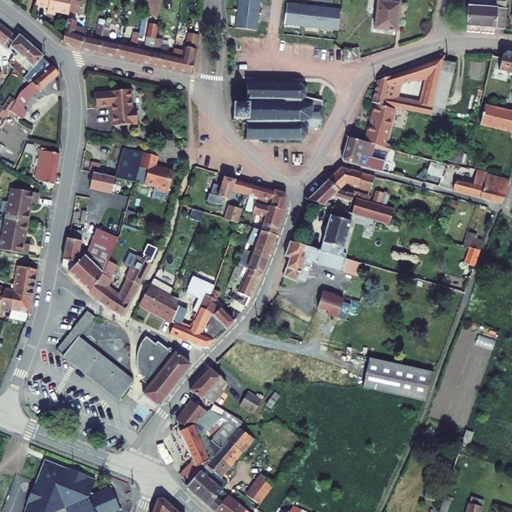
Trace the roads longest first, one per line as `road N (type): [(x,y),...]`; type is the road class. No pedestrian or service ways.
road 1 (residential): [(64,61),(74,91),(73,140),(50,267)]
road 2 (residential): [(206,360),(263,296),(300,193)]
road 3 (residential): [(50,267),(96,306),(206,360)]
road 4 (residential): [(50,267),(2,418)]
road 5 (residential): [(209,83),(96,59),(64,61)]
road 6 (residential): [(300,193),(231,134),(209,83)]
road 7 (residential): [(363,79),(284,61),(275,45),(277,0)]
road 8 (tertiary): [(2,418),(130,469)]
road 9 (residential): [(130,469),(206,360)]
road 10 (residential): [(300,193),(363,79)]
